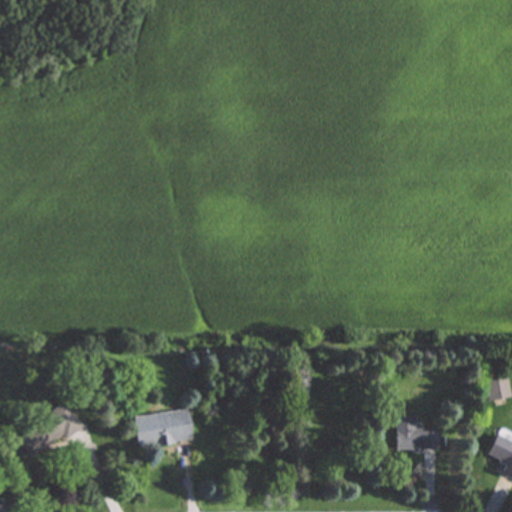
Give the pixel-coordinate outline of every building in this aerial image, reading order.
[(510,396),(505,377),(483,383),(488,402),(510,396)] [(81,427),(66,402),(15,433),(29,458),(81,427)] [(136,448),(191,440),(187,409),(132,416),(136,448)] [(437,450),(437,429),(413,429),(413,416),(393,416),(393,450),(437,450)] [(511,442),(494,434),(483,458),(511,471),(511,442)]
